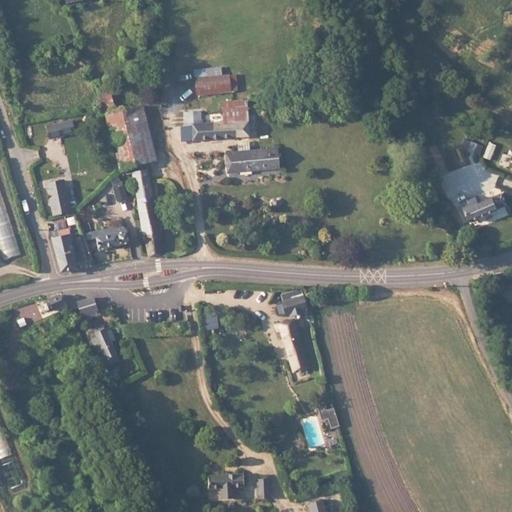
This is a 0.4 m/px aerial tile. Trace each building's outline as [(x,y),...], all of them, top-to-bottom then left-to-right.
[(60,0),(63,8),(88,0),(60,0)] [(57,44),(37,49),(39,59),(59,53),(57,44)] [(225,72),(193,76),(195,91),(228,87),(225,72)] [(229,114),(243,113),(242,99),(214,101),(216,124),(180,127),(181,142),(245,135),(244,121),(230,121),(229,114)] [(117,134),(121,133),(152,127),(149,109),(114,116),(117,134)] [(244,121),(243,113),(229,114),(230,121),(244,121)] [(63,121),(51,125),(54,135),(66,132),(63,121)] [(121,133),(125,154),(134,152),(137,164),(128,166),(129,171),(137,170),(149,167),(159,165),(152,127),(121,133)] [(433,141),(421,146),(437,177),(448,172),(433,141)] [(277,150),(227,155),(229,174),(279,169),(277,150)] [(125,154),(119,155),(123,167),(128,166),(137,164),(134,152),(125,154)] [(229,174),(227,155),(221,155),(224,174),(229,174)] [(149,256),(161,255),(149,167),(137,170),(146,235),(142,235),(144,244),(147,244),(149,256)] [(49,179),(51,190),(52,193),(55,210),(72,206),(70,199),(65,200),(62,185),(67,183),(65,176),(49,179)] [(126,182),(117,185),(120,197),(121,197),(128,195),(129,195),(126,182)] [(62,185),(65,200),(70,199),(67,183),(62,185)] [(465,225),(505,211),(501,200),(480,207),(477,198),(458,205),(465,225)] [(120,242),(132,240),(129,224),(117,226),(120,242)] [(117,226),(84,230),(87,237),(97,235),(100,246),(120,242),(117,226)] [(58,234),(53,236),(64,270),(78,267),(67,227),(57,230),(58,234)] [(87,237),(84,230),(82,230),(80,230),(82,237),(77,237),(85,265),(96,263),(87,237)] [(301,293),(283,298),(287,311),(304,305),(301,293)] [(60,310),(56,296),(39,303),(44,315),(60,310)] [(80,302),(84,314),(99,308),(94,296),(80,302)] [(294,316),(274,322),(276,330),(283,329),(296,376),(310,372),(294,316)] [(101,335),(106,346),(111,361),(121,357),(108,328),(100,331),(101,335)] [(101,335),(96,337),(101,349),(106,346),(101,335)] [(106,346),(101,349),(106,363),(111,361),(106,346)] [(328,384),(321,386),(325,399),(332,396),(328,384)] [(250,477),(212,476),(212,491),(250,492),(250,477)] [(267,483),(258,483),(257,498),(266,499),(267,483)] [(328,511),(327,502),(313,504),(314,511),(328,511)]
